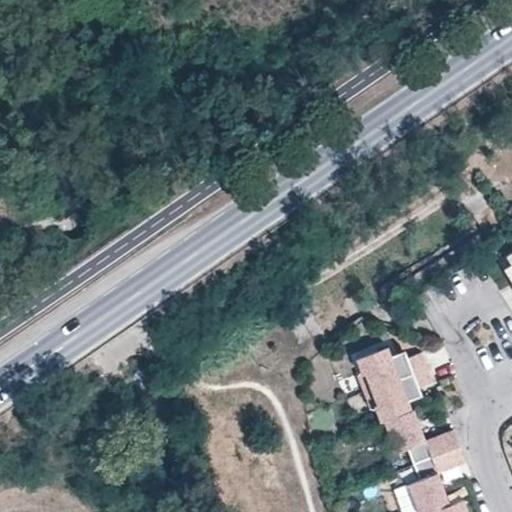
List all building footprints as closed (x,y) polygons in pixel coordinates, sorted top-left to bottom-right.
[(511,250),(498,259),(511,280),(511,250)] [(373,388),(429,367),(423,351),(409,356),(395,362),(392,354),(389,345),(358,357),(364,371),(364,372),(367,371),(373,388)] [(395,362),(409,356),(406,349),(392,354),(395,362)] [(420,386),(434,381),(429,367),(373,388),(379,403),(376,404),(377,405),(382,420),(386,419),(413,408),(409,399),(407,391),(420,386)] [(366,390),(373,388),(367,371),(364,372),(364,371),(360,373),(366,390)] [(409,399),(423,393),(420,386),(407,391),(409,399)] [(373,388),(366,390),(373,407),(377,405),(376,404),(379,403),(373,388)] [(415,462),(461,444),(455,428),(427,439),(415,408),(413,408),(386,419),(398,451),(409,446),(415,462)] [(451,503),(439,471),(467,460),(461,444),(415,462),(421,478),(410,482),(421,511),(426,511),(433,510),(451,503)] [(469,511),(464,498),(451,503),(433,510),(433,511),(469,511)]
